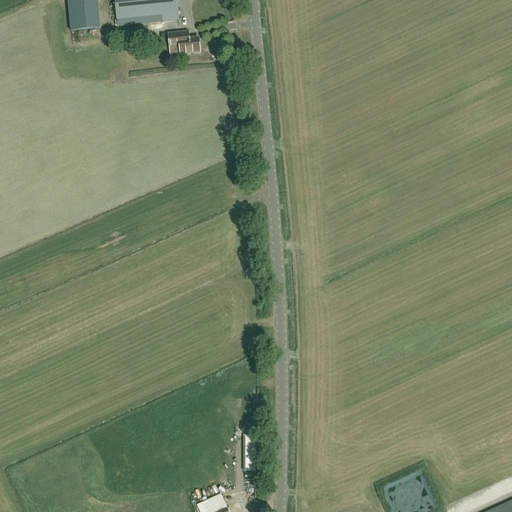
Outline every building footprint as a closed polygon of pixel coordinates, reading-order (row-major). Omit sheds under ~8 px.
[(67,0),(72,42),(100,39),(95,0),(67,0)] [(174,24),(173,21),(178,21),(175,0),(114,0),(118,27),(165,22),(165,25),(174,24)] [(190,40),(189,33),(168,35),(170,49),(179,48),(180,55),(200,53),(199,39),(190,40)] [(246,473),(255,473),(255,450),(255,436),(246,436),(246,449),(246,473)] [(200,511),(228,511),(221,496),(198,506),(200,511)] [(511,511),(511,501),(487,511),(511,511)]
